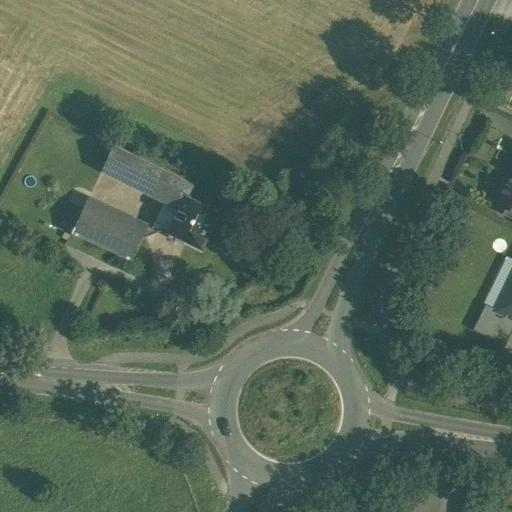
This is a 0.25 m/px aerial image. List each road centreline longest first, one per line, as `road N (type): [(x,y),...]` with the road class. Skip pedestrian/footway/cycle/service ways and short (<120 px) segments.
road 1 (primary): [(307,349),(479,0)]
road 2 (tertiary): [(0,378),(222,404)]
road 3 (track): [(0,223),(151,291),(172,245)]
road 4 (tertiary): [(511,444),(354,421)]
